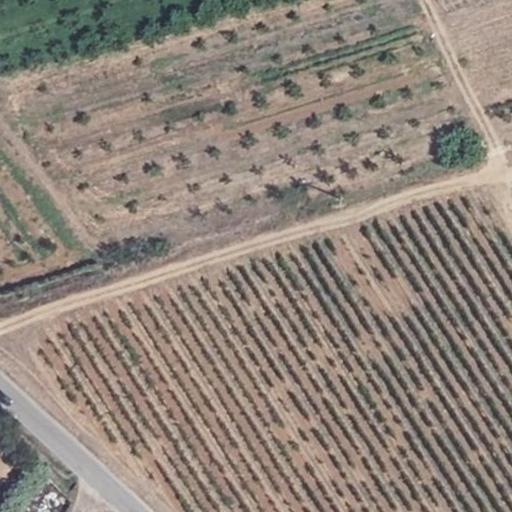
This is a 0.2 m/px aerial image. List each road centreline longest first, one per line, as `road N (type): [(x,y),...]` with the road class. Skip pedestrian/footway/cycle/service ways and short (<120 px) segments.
road 1 (track): [(0,327),(508,166),(501,194),(511,211)]
road 2 (unclassified): [(0,383),(139,511)]
road 3 (track): [(427,0),(511,165)]
